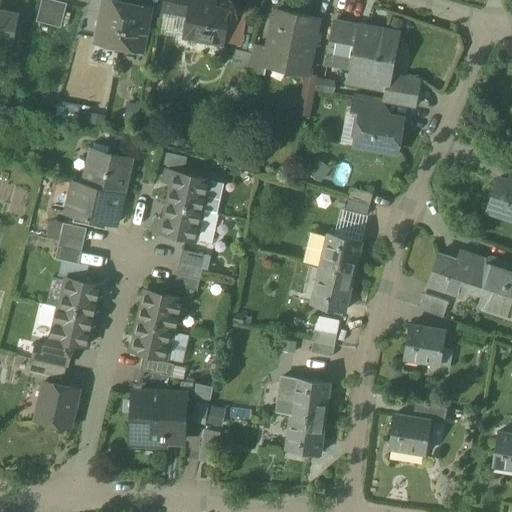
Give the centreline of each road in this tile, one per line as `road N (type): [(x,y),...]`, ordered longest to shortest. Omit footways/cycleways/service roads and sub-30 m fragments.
road 1 (residential): [(347,511),(370,357),(408,207),(488,27)]
road 2 (residential): [(65,493),(87,450),(132,250)]
road 3 (residential): [(306,511),(65,493)]
